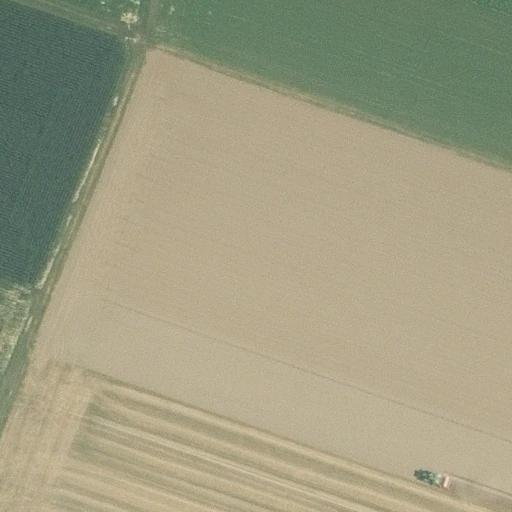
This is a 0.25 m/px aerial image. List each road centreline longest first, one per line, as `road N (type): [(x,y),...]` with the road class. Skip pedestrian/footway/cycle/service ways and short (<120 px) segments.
road 1 (track): [(0,3),(511,177)]
road 2 (track): [(147,0),(78,248),(0,449)]
